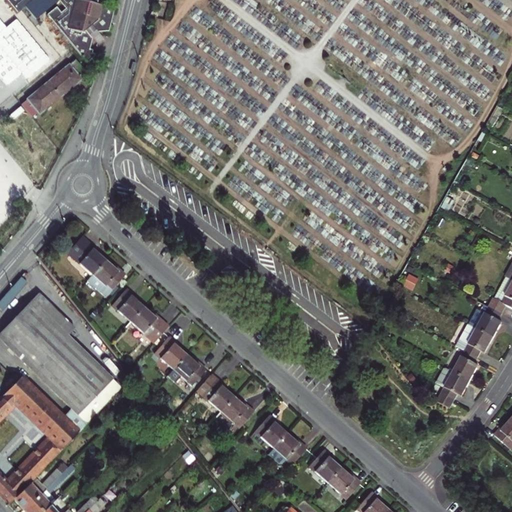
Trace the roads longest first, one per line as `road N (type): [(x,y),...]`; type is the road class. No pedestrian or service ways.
road 1 (residential): [(89,202),(412,493)]
road 2 (tertiary): [(134,0),(89,168)]
road 3 (residential): [(412,493),(511,372)]
